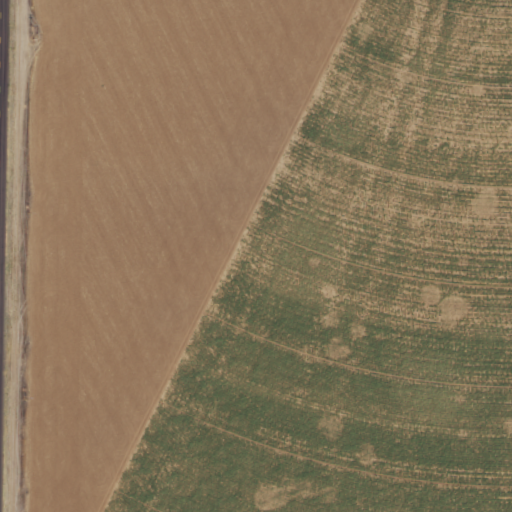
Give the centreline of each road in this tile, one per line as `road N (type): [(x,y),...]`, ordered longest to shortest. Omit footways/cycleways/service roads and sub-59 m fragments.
road 1 (residential): [(1,210),(511,218)]
road 2 (secondary): [(0,280),(5,0)]
